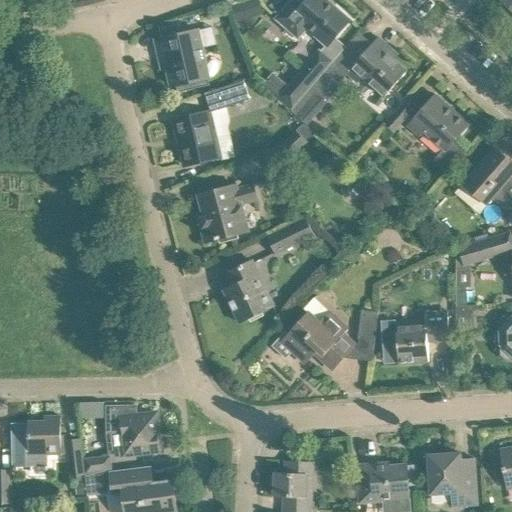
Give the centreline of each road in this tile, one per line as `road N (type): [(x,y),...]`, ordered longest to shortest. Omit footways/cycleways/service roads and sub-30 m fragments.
road 1 (residential): [(199,384),(106,16)]
road 2 (residential): [(511,405),(251,421)]
road 3 (residential): [(0,387),(199,384)]
road 4 (residential): [(511,109),(389,0)]
